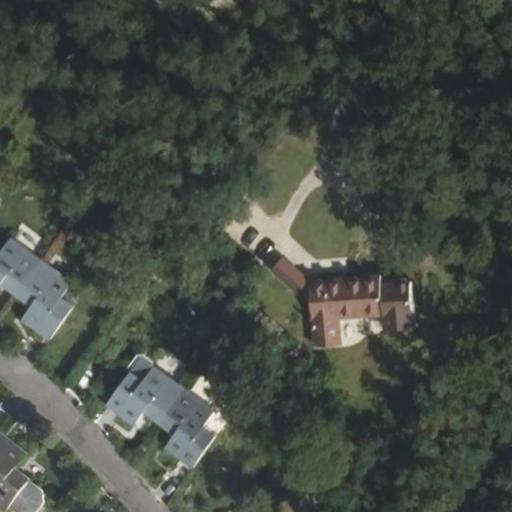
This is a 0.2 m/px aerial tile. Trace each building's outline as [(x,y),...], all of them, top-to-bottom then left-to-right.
[(0,290),(5,285),(19,296),(49,255),(16,229),(0,252),(0,290)] [(289,236),(275,242),(281,254),(295,245),(289,236)] [(295,245),(281,254),(303,291),(296,332),(322,336),(327,308),(372,316),(370,331),(399,335),(407,292),(376,286),(377,278),(306,269),(295,245)] [(49,255),(19,296),(29,304),(18,317),(46,339),(72,305),(59,295),(75,274),(49,255)] [(168,423),(190,390),(148,357),(145,358),(142,359),(132,373),(135,377),(113,406),(142,428),(154,413),(168,423)] [(213,407),(190,390),(168,423),(180,432),(170,447),(199,467),(221,438),(208,426),(218,411),(215,407),(213,407)] [(24,460),(0,441),(0,511),(13,511),(14,511),(44,511),(48,509),(48,495),(15,473),(24,460)]
